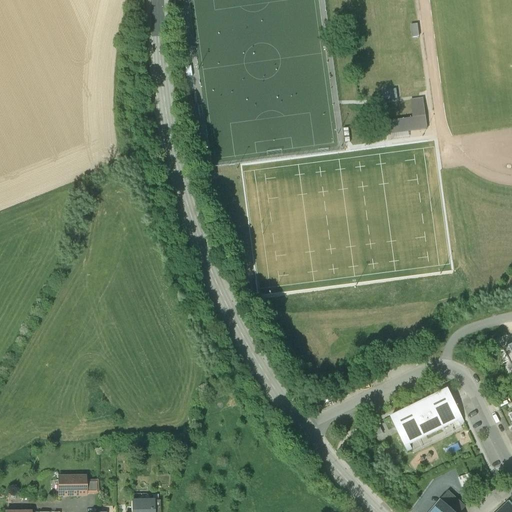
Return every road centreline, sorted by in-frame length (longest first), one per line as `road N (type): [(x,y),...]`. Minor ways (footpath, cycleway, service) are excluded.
road 1 (tertiary): [(158,0),(161,86),(210,265),(251,352),(306,429)]
road 2 (residential): [(444,369),(423,370),(306,429)]
road 3 (residential): [(511,472),(471,385),(444,369)]
